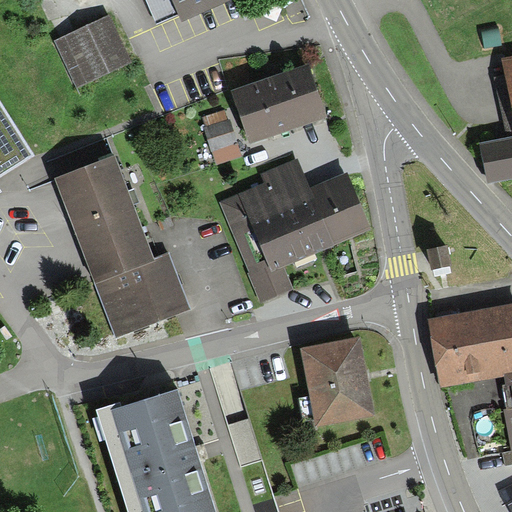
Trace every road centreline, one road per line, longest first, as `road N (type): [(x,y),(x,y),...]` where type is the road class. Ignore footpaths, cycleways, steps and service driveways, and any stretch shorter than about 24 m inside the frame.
road 1 (tertiary): [(397,108),(382,149),(401,265),(423,380),(465,511)]
road 2 (tertiary): [(511,235),(397,108)]
road 3 (tertiary): [(397,108),(334,0)]
